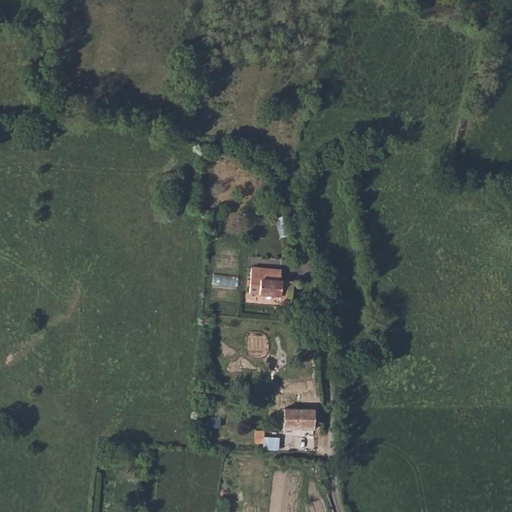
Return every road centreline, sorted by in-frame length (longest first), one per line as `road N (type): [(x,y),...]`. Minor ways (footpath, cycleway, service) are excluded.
road 1 (track): [(324,304),(284,164),(73,96),(0,131)]
road 2 (unclassified): [(341,511),(324,304)]
